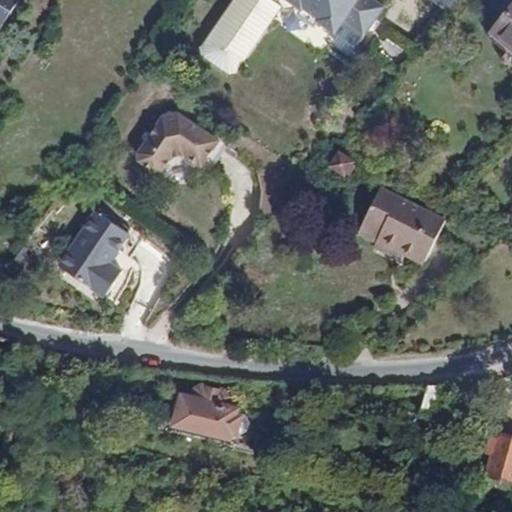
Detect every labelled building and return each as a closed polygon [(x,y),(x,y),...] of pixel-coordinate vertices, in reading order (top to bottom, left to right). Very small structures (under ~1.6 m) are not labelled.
[(0,0),(0,27),(18,0),(0,0)] [(229,0),(186,62),(188,66),(234,0),(229,0)] [(351,50),(385,1),(384,0),(234,0),(188,66),(187,67),(216,88),(222,87),(269,21),(246,5),(249,0),(300,0),(303,2),(305,0),(321,12),(319,15),(336,27),(330,35),(351,50)] [(461,0),(438,0),(452,12),(461,0)] [(511,5),(493,30),(511,45),(511,5)] [(223,143),(181,116),(167,118),(142,155),(144,163),(160,174),(167,172),(176,159),(189,156),(192,158),(192,164),(199,169),(204,166),(206,168),(223,143)] [(354,159),(341,151),(332,164),(346,172),(354,159)] [(261,180),(290,199),(311,177),(277,155),(261,180)] [(448,219),(382,186),(360,231),(379,240),(382,234),(406,246),(428,257),(448,219)] [(124,273),(111,265),(129,236),(96,214),(61,267),(108,297),(124,273)] [(382,234),(379,240),(376,245),(400,257),(406,246),(382,234)] [(129,236),(111,265),(124,273),(134,259),(125,253),(134,239),(129,236)] [(8,362),(12,366),(20,367),(24,364),(27,358),(25,350),(21,347),(14,346),(8,350),(7,356),(8,362)] [(421,413),(441,418),(450,385),(429,385),(421,413)] [(184,395),(181,405),(174,403),(171,415),(179,418),(178,422),(235,436),(236,432),(241,413),(241,409),(216,403),(219,392),(217,388),(212,386),(207,389),(204,400),(184,395)] [(419,426),(422,416),(396,407),(393,416),(419,426)] [(252,421),(247,414),(241,413),(236,432),(243,434),(250,430),(252,421)] [(489,473),(511,478),(511,436),(499,434),(489,473)] [(420,494),(432,449),(414,444),(402,489),(420,494)]
